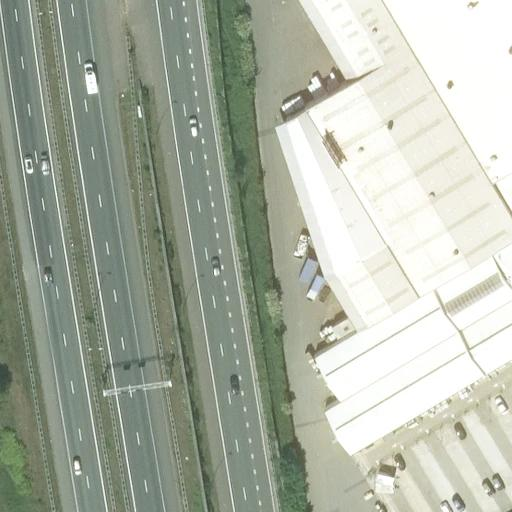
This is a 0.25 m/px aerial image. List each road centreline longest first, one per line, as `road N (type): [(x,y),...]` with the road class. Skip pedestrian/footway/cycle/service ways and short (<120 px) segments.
road 1 (trunk): [(247,511),(167,0)]
road 2 (motorway): [(149,511),(70,0)]
road 3 (motorway): [(12,0),(89,511)]
